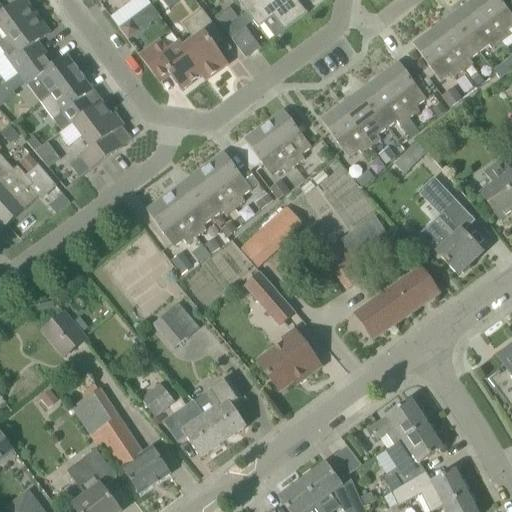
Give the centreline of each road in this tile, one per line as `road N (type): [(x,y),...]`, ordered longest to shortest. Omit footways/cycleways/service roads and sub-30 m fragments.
road 1 (residential): [(203,511),(414,356)]
road 2 (residential): [(0,277),(164,160),(176,119)]
road 3 (residential): [(176,119),(211,123),(335,32),(342,17)]
road 4 (residential): [(505,511),(414,356)]
road 5 (residential): [(176,119),(152,113),(66,0)]
road 6 (residential): [(414,356),(511,284)]
